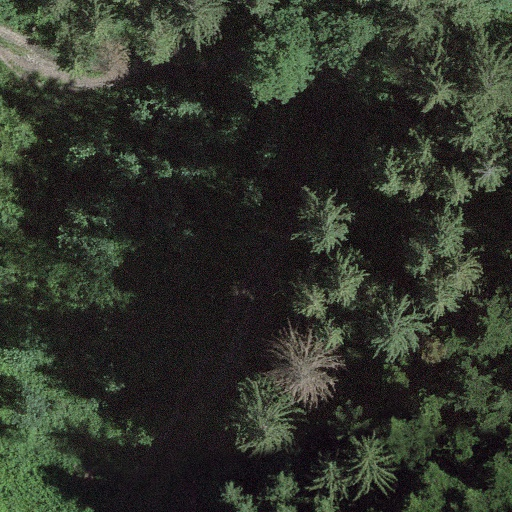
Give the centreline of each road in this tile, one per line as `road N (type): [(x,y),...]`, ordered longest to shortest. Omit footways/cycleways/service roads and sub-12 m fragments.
road 1 (track): [(396,62),(301,127),(207,330),(90,511)]
road 2 (track): [(0,5),(62,32),(396,62),(496,0)]
